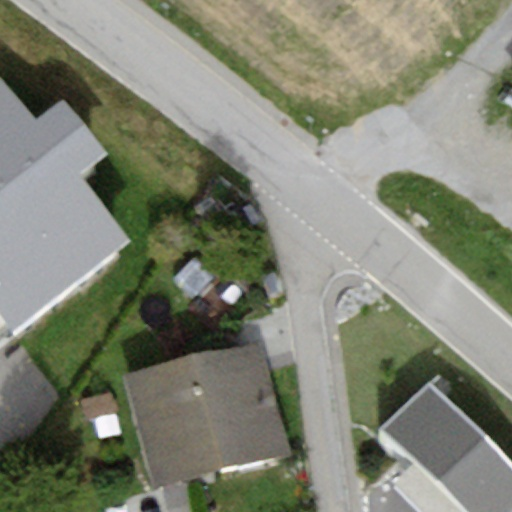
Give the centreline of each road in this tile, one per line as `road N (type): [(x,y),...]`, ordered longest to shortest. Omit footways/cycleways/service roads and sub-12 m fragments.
road 1 (tertiary): [(330,205),(56,0)]
road 2 (residential): [(330,205),(310,230),(302,258),(334,511)]
road 3 (tertiary): [(511,362),(330,205)]
